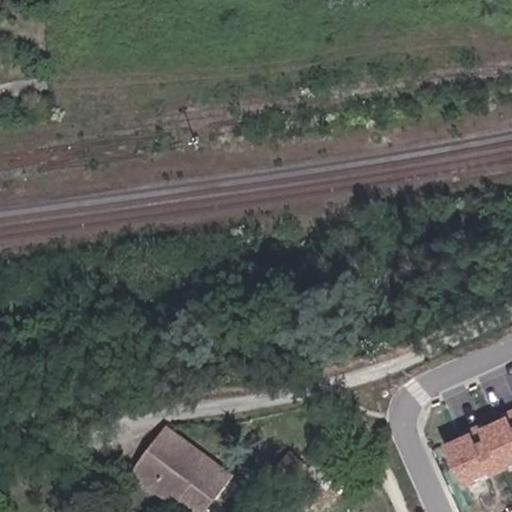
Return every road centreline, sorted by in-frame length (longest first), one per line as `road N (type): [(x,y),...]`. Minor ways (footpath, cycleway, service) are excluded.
road 1 (track): [(511,314),(347,379),(114,425),(0,434)]
road 2 (residential): [(453,511),(415,423),(418,400),(429,386),(511,349)]
